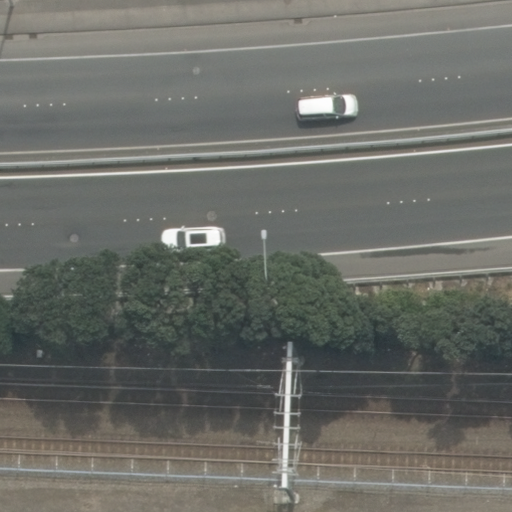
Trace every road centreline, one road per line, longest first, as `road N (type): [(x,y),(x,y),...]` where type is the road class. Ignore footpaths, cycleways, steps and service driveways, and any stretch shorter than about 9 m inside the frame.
road 1 (trunk): [(511,191),(0,222)]
road 2 (trunk): [(0,102),(511,73)]
